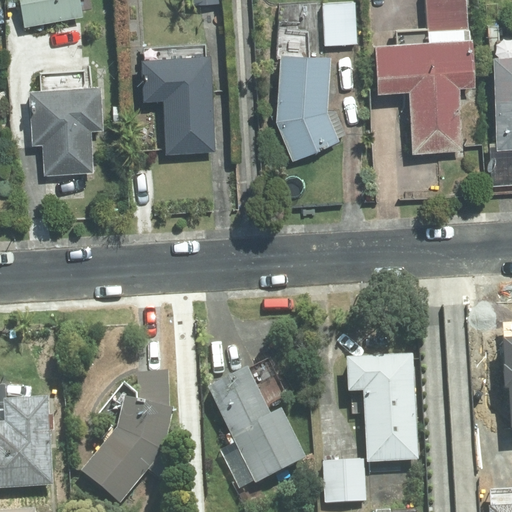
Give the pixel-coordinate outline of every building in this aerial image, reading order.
[(86,13),(83,0),(23,0),(27,23),(86,13)] [(346,0),(326,1),(327,43),(359,42),(357,0),(346,0)] [(478,83),(476,32),(474,32),(473,23),(470,23),(468,0),(429,0),(431,24),(431,36),(380,38),(382,87),(412,86),(415,149),(466,147),(463,83),(478,83)] [(225,8),(207,10),(209,36),(227,35),(225,8)] [(333,52),(285,48),(279,118),(296,157),(341,138),(330,109),(333,52)] [(511,49),(497,50),(500,146),(511,145),(511,49)] [(218,149),(215,51),(145,53),(146,96),(166,96),(168,150),(218,149)] [(104,82),(33,85),(35,142),(45,141),(46,172),(96,170),(95,127),(106,127),(104,82)] [(511,410),(511,335),(502,336),(504,387),(511,387),(511,410)] [(416,352),(350,356),(352,392),(366,391),(368,462),(421,460),(416,352)] [(250,368),(211,387),(238,441),(222,449),(241,489),(256,482),(257,484),(309,457),(284,409),(273,414),(250,368)] [(121,427),(84,470),(122,502),(168,447),(178,408),(171,406),(171,369),(139,373),(142,399),(127,396),(121,427)] [(0,488),(56,485),(52,396),(8,398),(8,385),(0,385),(0,488)] [(367,500),(365,459),(331,461),(333,502),(367,500)] [(511,511),(511,502),(487,504),(487,511),(511,511)]
